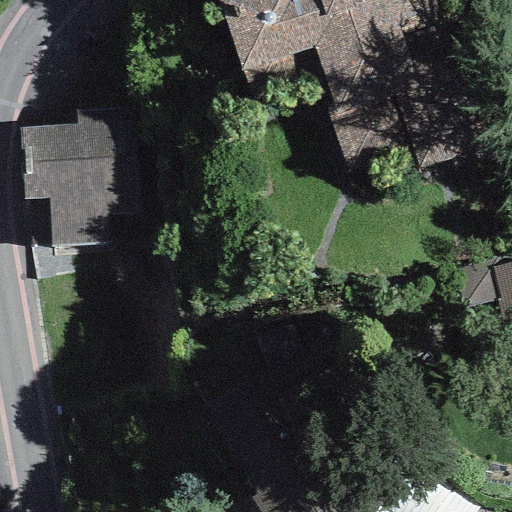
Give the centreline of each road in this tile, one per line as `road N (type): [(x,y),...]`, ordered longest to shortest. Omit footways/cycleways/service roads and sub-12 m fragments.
road 1 (tertiary): [(38,511),(0,268)]
road 2 (tertiary): [(0,110),(20,55),(58,0)]
